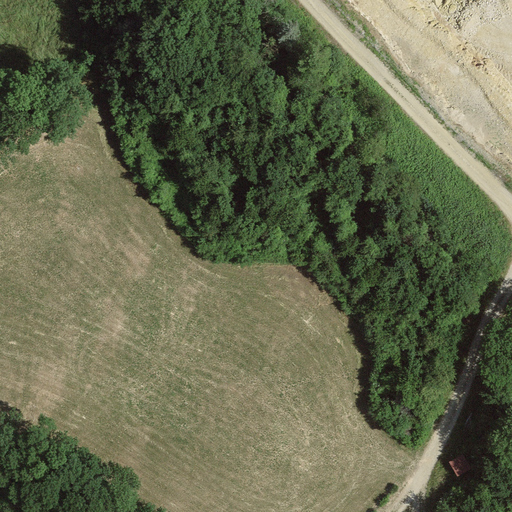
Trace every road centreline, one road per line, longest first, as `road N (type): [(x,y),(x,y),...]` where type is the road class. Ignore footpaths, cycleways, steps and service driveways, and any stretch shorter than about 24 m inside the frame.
road 1 (track): [(307,0),(511,219)]
road 2 (track): [(511,283),(423,480),(396,511)]
